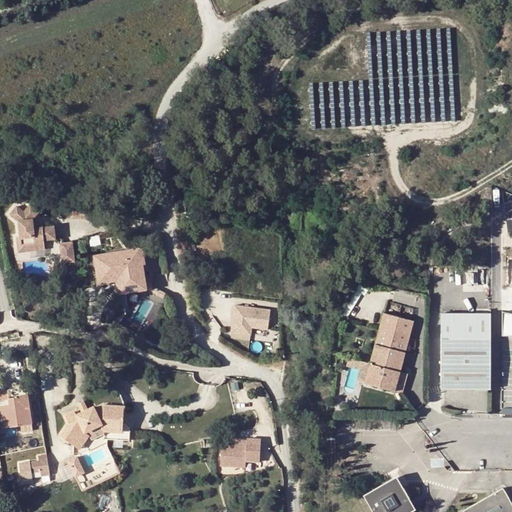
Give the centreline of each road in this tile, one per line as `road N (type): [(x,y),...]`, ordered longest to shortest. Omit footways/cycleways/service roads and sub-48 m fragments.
road 1 (unclassified): [(241,361),(188,317),(158,155),(168,101),(214,24)]
road 2 (residential): [(0,328),(45,328),(207,371),(241,361)]
road 3 (unclassified): [(288,511),(277,394),(267,376),(241,361)]
